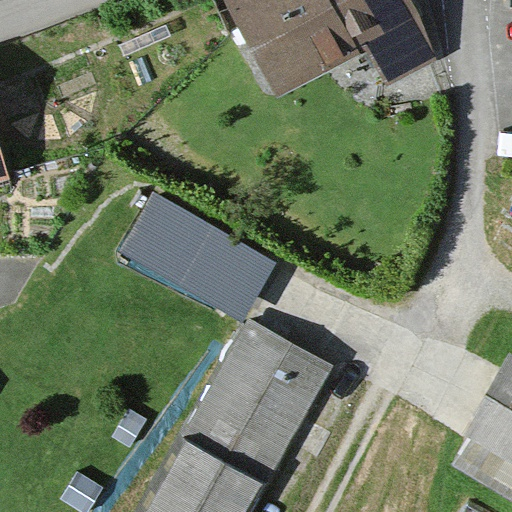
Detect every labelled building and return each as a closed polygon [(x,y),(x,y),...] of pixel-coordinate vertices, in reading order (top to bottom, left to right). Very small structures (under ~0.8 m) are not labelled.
[(424,47),(399,0),(226,0),(224,1),(273,95),(337,62),(350,86),(424,47)] [(271,255),(153,191),(124,245),(242,309),(271,255)] [(243,511),(327,361),(250,319),(143,511),(243,511)] [(511,354),(502,349),(453,434),(511,467),(511,354)] [(488,511),(466,499),(458,511),(488,511)]
